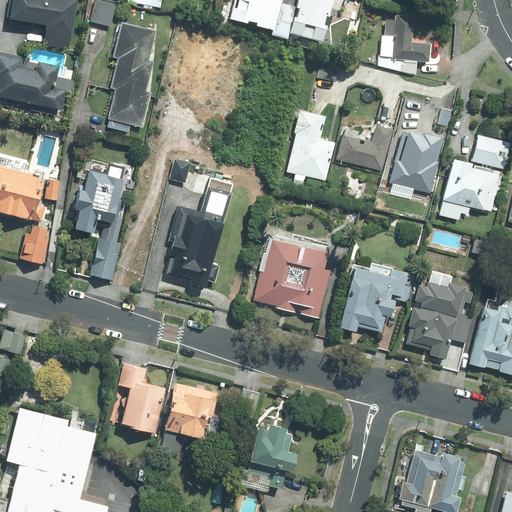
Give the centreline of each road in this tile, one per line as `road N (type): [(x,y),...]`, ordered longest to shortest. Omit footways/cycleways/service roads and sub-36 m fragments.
road 1 (residential): [(377,384),(0,290)]
road 2 (residential): [(511,419),(377,384)]
road 3 (residential): [(347,511),(377,384)]
